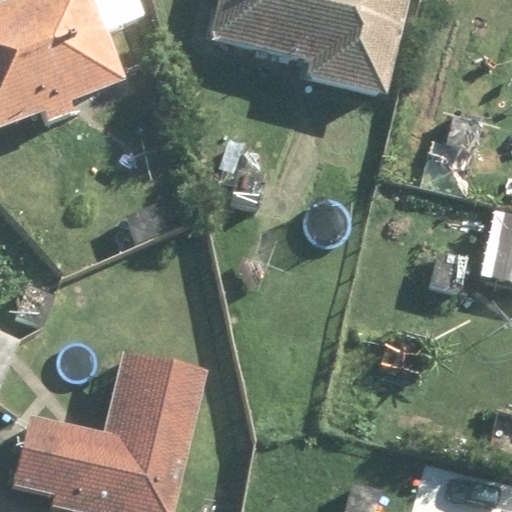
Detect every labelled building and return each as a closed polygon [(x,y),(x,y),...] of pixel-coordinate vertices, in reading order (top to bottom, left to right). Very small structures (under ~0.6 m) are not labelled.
[(143,28),(134,0),(54,0),(0,17),(0,137),(116,102),(97,42),(143,28)] [(214,0),(203,47),(301,71),(295,93),(377,113),(383,91),(404,0),(214,0)] [(491,121),(449,116),(444,158),(485,164),(491,121)] [(267,175),(229,174),(227,225),(266,226),(267,175)] [(473,264),(430,252),(416,299),(459,311),(473,264)] [(0,413),(25,344),(0,335),(0,413)] [(92,439),(32,427),(16,507),(40,511),(175,511),(200,385),(107,367),(92,439)] [(384,511),(387,501),(347,490),(341,511),(384,511)]
